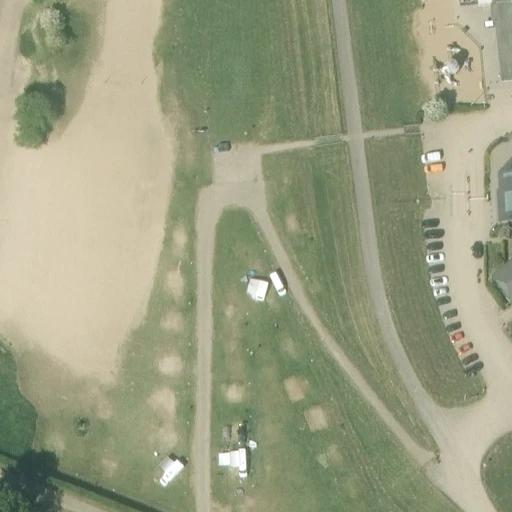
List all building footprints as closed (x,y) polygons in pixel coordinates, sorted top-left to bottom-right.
[(511,0),(476,0),(478,9),(493,7),(502,85),(511,83),(511,0)] [(444,177),(445,126),(425,126),(425,176),(444,177)] [(509,188),(506,190),(507,195),(498,195),(500,224),(511,223),(511,161),(510,163),(507,166),(504,169),(502,173),(501,177),(501,181),(509,188)] [(511,263),(511,264),(491,281),(509,304),(511,301),(511,263)] [(66,421),(45,426),(50,447),(71,442),(66,421)]
